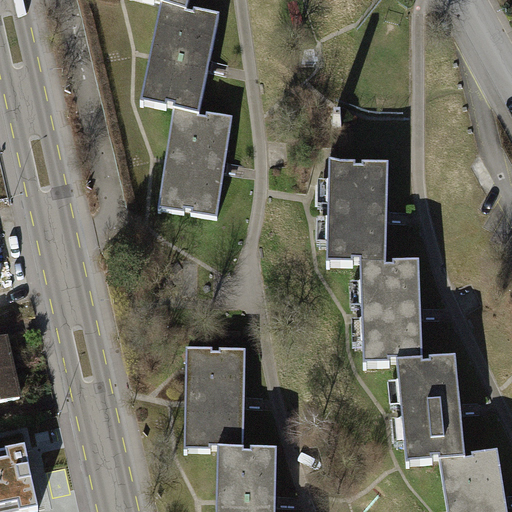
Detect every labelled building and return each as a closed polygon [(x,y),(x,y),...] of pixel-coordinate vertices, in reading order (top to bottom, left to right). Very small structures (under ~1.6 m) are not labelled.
[(162,13),(186,19),(191,0),(129,0),(129,4),(162,13)] [(173,114),(198,120),(219,25),(186,19),(162,13),(141,107),(173,114)] [(157,214),(216,223),(231,124),(198,120),(173,114),(157,214)] [(358,265),(384,266),(385,164),(327,163),(326,265),(358,265)] [(395,364),(421,363),(416,264),(384,266),(358,265),(362,366),(395,364)] [(0,372),(13,370),(6,339),(0,340),(0,372)] [(217,459),(243,459),(245,357),(186,356),(184,458),(217,459)] [(439,462),(462,460),(453,360),(421,363),(395,364),(404,465),(439,462)] [(0,372),(0,405),(20,401),(13,370),(0,372)] [(505,511),(497,454),(462,460),(439,462),(446,511),(505,511)] [(275,511),(276,460),(243,459),(217,459),(215,511),(275,511)]
